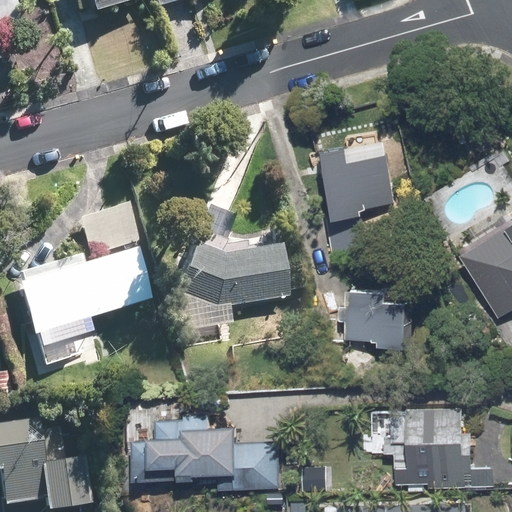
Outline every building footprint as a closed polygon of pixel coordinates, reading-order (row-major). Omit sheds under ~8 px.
[(0,0),(0,30),(16,26),(8,0),(0,0)] [(121,0),(83,0),(87,11),(121,0)] [(339,149),(318,153),(330,220),(395,208),(385,154),(342,162),(339,149)] [(127,208),(78,223),(88,253),(136,238),(127,208)] [(511,221),(462,252),(499,311),(511,303),(511,221)] [(211,259),(183,250),(170,293),(210,305),(281,294),(274,249),(211,259)] [(130,257),(14,293),(26,333),(142,296),(130,257)] [(408,344),(407,301),(382,302),(382,290),(344,290),(344,336),(374,335),(375,344),(408,344)] [(460,410),(405,412),(406,472),(424,471),(425,490),(479,489),(479,467),(468,467),(467,432),(460,433),(460,410)] [(57,415),(0,421),(0,498),(1,511),(40,511),(40,509),(84,503),(78,457),(63,459),(57,415)] [(155,439),(130,439),(130,466),(153,466),(153,481),(224,481),(224,490),(278,490),(278,444),(232,444),(232,433),(208,433),(208,422),(155,422),(155,439)]
